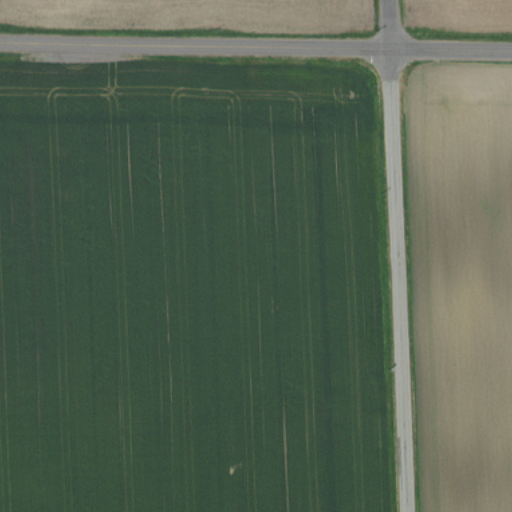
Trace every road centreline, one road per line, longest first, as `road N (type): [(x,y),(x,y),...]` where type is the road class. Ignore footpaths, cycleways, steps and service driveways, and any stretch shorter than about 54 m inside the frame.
road 1 (residential): [(405,511),(389,0)]
road 2 (residential): [(0,42),(511,53)]
